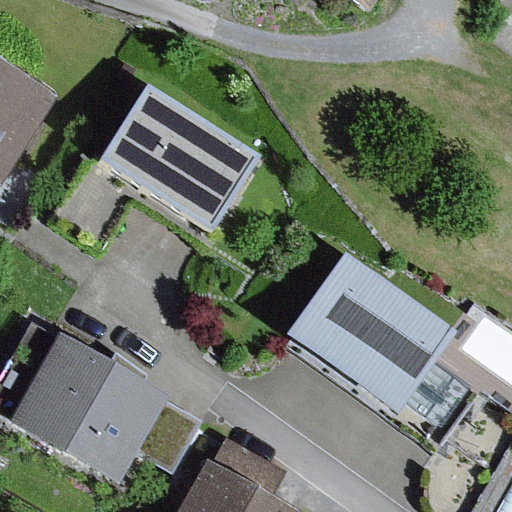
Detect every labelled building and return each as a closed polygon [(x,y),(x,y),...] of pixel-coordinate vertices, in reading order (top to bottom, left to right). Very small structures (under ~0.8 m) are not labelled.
[(348,0),(370,14),(379,0),(348,0)] [(57,99),(0,63),(0,187),(1,188),(57,99)] [(260,159),(148,88),(99,165),(87,157),(46,220),(101,255),(134,204),(203,247),(260,159)] [(458,336),(345,255),(282,346),(434,457),(480,396),(437,364),(458,336)] [(171,397),(61,334),(58,339),(31,325),(0,378),(0,413),(11,420),(9,423),(119,485),(137,454),(173,475),(203,424),(167,403),(171,397)] [(214,465),(207,461),(175,511),(299,511),(272,495),(285,473),(226,440),(214,465)]
